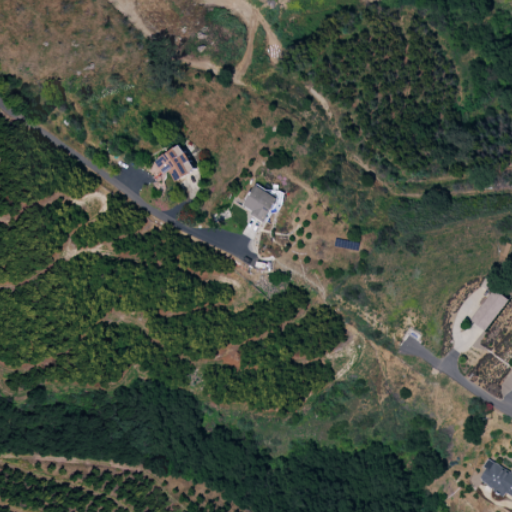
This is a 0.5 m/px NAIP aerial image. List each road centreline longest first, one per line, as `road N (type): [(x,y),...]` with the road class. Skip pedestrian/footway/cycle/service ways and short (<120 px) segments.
road 1 (residential): [(0,88),(181,224),(249,258)]
road 2 (residential): [(410,345),(511,410)]
